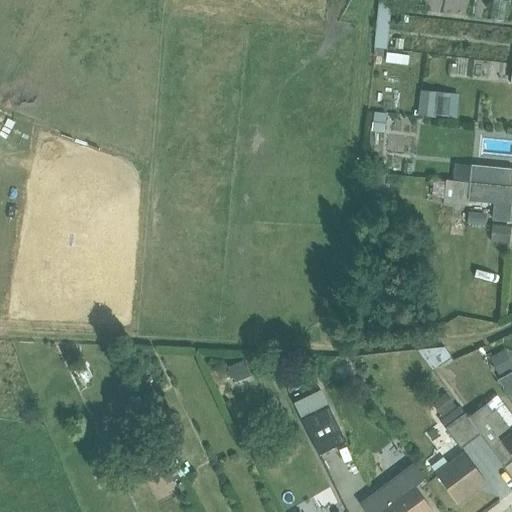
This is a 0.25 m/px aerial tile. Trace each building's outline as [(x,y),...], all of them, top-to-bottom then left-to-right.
[(378,0),(377,13),(391,15),(392,0),(378,0)] [(506,2),(493,1),(491,20),(504,22),(506,2)] [(374,50),(387,51),(391,15),(377,13),(374,50)] [(418,58),(387,54),(385,62),(417,67),(418,58)] [(421,92),(418,117),(435,119),(436,116),(456,118),(458,99),(449,99),(450,94),(421,92)] [(371,132),(384,133),(387,116),(373,115),(371,132)] [(453,182),(511,187),(511,169),(455,164),(453,182)] [(385,175),(365,173),(362,206),(374,208),(375,198),(383,198),(383,194),(388,195),(389,185),(385,185),(385,175)] [(510,222),(511,198),(511,187),(453,182),(446,181),(446,183),(433,182),(431,199),(444,200),(443,204),(468,206),(468,202),(494,204),(492,221),(510,222)] [(486,215),(469,213),(467,224),(485,226),(486,215)] [(511,228),(493,226),(491,242),(510,244),(511,228)] [(419,351),(433,371),(451,358),(444,348),(419,351)] [(486,360),(496,376),(511,366),(502,350),(486,360)] [(245,361),(228,367),(235,384),(251,377),(245,361)] [(511,374),(511,373),(499,381),(511,398),(511,374)] [(145,375),(137,380),(139,384),(136,385),(143,400),(155,394),(145,375)] [(320,391),(294,404),(319,456),(345,443),(320,391)] [(456,407),(445,394),(432,404),(442,418),(456,407)] [(354,400),(362,415),(371,410),(362,395),(354,400)] [(468,419),(480,435),(505,468),(511,462),(511,417),(503,406),(493,414),(487,405),(468,419)] [(468,419),(459,407),(440,421),(461,449),(480,435),(468,419)] [(463,452),(434,474),(457,505),(486,483),(463,452)] [(168,485),(180,479),(169,458),(157,464),(168,485)] [(365,511),(432,511),(414,487),(423,480),(416,470),(388,491),(363,509),(365,511)]
